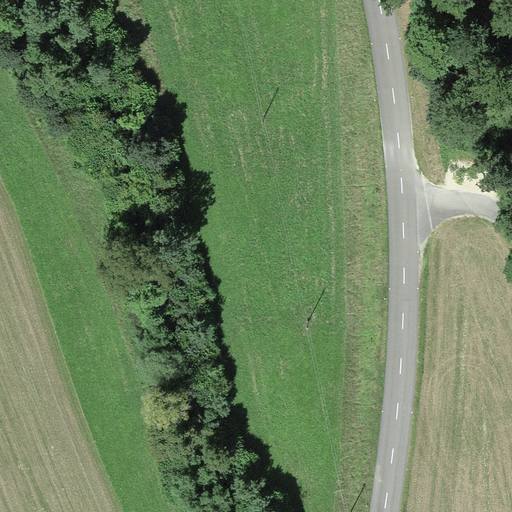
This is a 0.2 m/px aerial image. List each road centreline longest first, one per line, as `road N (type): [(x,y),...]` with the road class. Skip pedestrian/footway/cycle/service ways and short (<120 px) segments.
road 1 (secondary): [(379,511),(396,383),(400,206),(392,93),(374,0)]
road 2 (track): [(400,206),(471,209),(511,235)]
